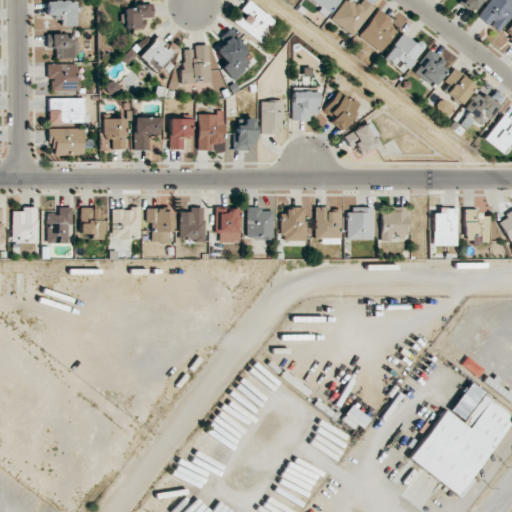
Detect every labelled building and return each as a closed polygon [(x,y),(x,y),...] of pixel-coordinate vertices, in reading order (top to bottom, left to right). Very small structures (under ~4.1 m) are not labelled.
[(46,0),(45,17),(60,18),(59,26),(75,26),(77,2),(46,0)] [(247,0),(238,12),(239,13),(233,20),(256,40),(273,21),(247,0)] [(307,0),(327,15),(338,0),(307,0)] [(373,7),(363,0),(362,0),(358,6),(349,0),(343,0),(330,19),(353,35),(373,7)] [(481,0),(460,0),(459,2),(472,12),(481,0)] [(489,0),(477,16),(497,32),(511,12),(511,2),(509,0),(489,0)] [(151,5),(123,6),(124,29),(145,28),(144,18),(152,17),(151,5)] [(392,20),(376,9),(358,36),(380,52),(395,30),(388,25),(392,20)] [(227,31),(218,38),(223,43),(214,50),(225,62),(220,66),(232,80),(253,61),(227,31)] [(403,33),(382,57),(402,73),(422,49),(403,33)] [(154,72),(174,50),(157,34),(137,56),(154,72)] [(45,35),(46,49),(54,49),(54,58),(75,58),(75,35),(45,35)] [(180,49),(181,83),(209,82),(208,45),(193,45),(193,49),(180,49)] [(420,65),(413,72),(432,87),(448,67),(427,50),(417,63),(420,65)] [(75,63),(45,64),(46,78),(50,78),(50,90),(76,89),(75,63)] [(461,103),(473,85),(451,69),(439,87),(461,103)] [(358,106),(337,90),(323,111),(332,117),(328,122),(341,130),(358,106)] [(476,90),(461,109),(481,125),(497,106),(476,90)] [(291,121),(309,120),(309,114),(317,114),(316,91),(290,92),(291,121)] [(83,98),(47,98),(47,123),(84,122),(83,98)] [(260,134),(281,134),(280,100),(259,101),(260,134)] [(197,113),(196,150),(211,151),(211,147),(223,147),(223,113),(197,113)] [(483,139),(502,153),(511,139),(511,128),(510,127),(511,123),(511,122),(501,114),(483,139)] [(149,137),(162,137),(162,117),(132,118),(133,150),(149,150),(149,137)] [(110,149),(124,149),(124,118),(101,119),(101,138),(110,138),(110,149)] [(182,150),(182,137),(191,138),(191,119),(169,118),(168,149),(182,150)] [(232,150),(248,150),(248,143),(255,144),(255,119),(243,118),(243,125),(233,125),(232,150)] [(353,146),(358,155),(379,145),(368,123),(341,137),(347,149),(353,146)] [(48,129),(48,155),(81,154),(80,128),(48,129)] [(11,211),(11,242),(36,242),(37,207),(21,207),(21,211),(11,211)] [(70,243),(69,207),(57,207),(58,213),(45,214),(46,243),(70,243)] [(102,208),(80,207),(79,239),(101,240),(102,208)] [(203,241),(203,207),(188,208),(188,212),(179,212),(179,241),(203,241)] [(245,239),(272,239),(272,211),(261,210),(261,207),(246,207),(245,239)] [(281,240),(304,240),(304,208),(281,207),(281,240)] [(339,208),(314,207),(313,241),(339,242),(339,208)] [(347,239),(371,240),(372,207),(347,207),(347,239)] [(379,241),(405,241),(406,207),(380,207),(379,241)] [(111,208),(110,238),(138,239),(139,209),(111,208)] [(239,242),(239,208),(214,208),(214,234),(218,234),(218,242),(239,242)] [(511,247),(511,208),(503,214),(505,218),(497,222),(511,248),(511,247)] [(170,241),(169,209),(145,209),(146,223),(151,223),(152,242),(170,241)] [(432,209),(432,245),(455,246),(456,209),(432,209)] [(488,216),(478,216),(478,210),(463,209),(463,241),(488,241),(488,216)] [(508,402),(511,396),(511,395),(487,375),(482,382),(508,402)] [(483,392),(470,382),(448,411),(461,420),(483,392)] [(511,418),(511,417),(482,396),(462,423),(443,409),(407,459),(460,498),(473,480),(470,477),(511,418)] [(354,424),(361,429),(368,417),(349,405),(340,421),(352,428),(354,424)]
